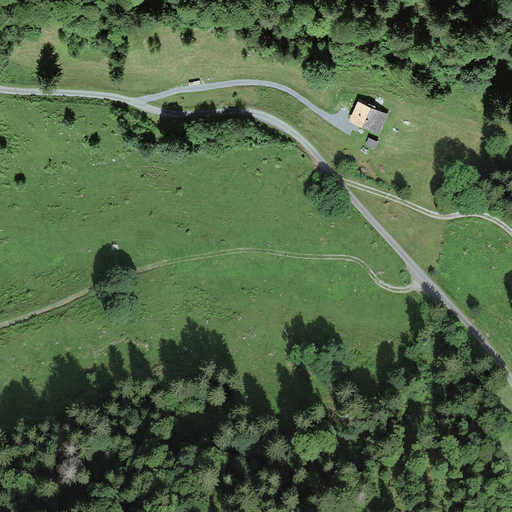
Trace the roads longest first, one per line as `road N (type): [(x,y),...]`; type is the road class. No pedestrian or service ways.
road 1 (unclassified): [(0,87),(115,96),(183,113),(245,111),(292,133),(511,384)]
road 2 (track): [(422,276),(411,287),(390,288),(350,257),(231,250),(132,271),(0,324)]
road 3 (track): [(335,177),(437,214),(481,214),(511,233)]
